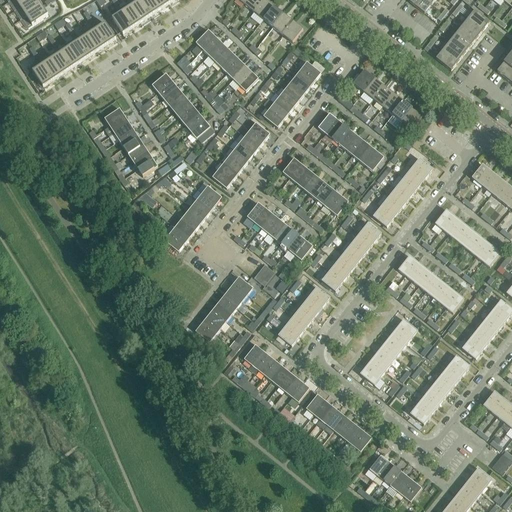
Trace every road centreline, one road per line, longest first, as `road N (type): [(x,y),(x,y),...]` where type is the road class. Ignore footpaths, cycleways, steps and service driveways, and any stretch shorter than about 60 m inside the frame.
road 1 (residential): [(493,127),(317,356),(429,445),(511,348)]
road 2 (residential): [(227,262),(207,246),(376,34)]
road 3 (residential): [(211,0),(194,20),(69,102)]
road 4 (residential): [(493,127),(376,34)]
